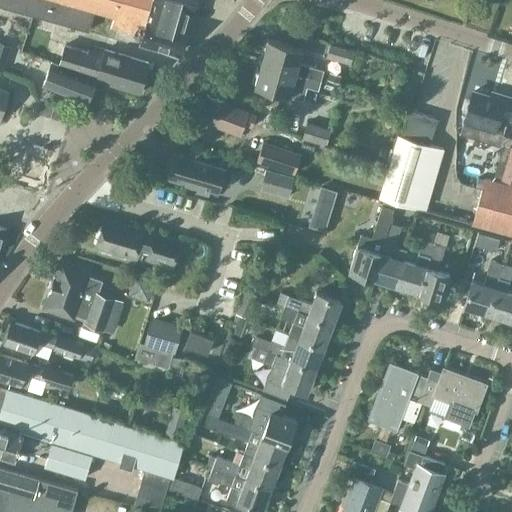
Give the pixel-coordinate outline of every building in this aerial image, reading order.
[(0,0),(0,6),(90,31),(96,11),(114,16),(112,25),(135,32),(133,38),(182,51),(183,45),(187,33),(181,31),(187,9),(193,10),(195,0),(0,0)] [(261,63),(321,80),(323,69),(298,62),(302,49),(268,39),(261,63)] [(65,45),(59,65),(97,78),(97,79),(140,93),(149,63),(96,47),(94,54),(65,45)] [(351,64),(355,51),(332,45),(328,57),(351,64)] [(51,63),(43,84),(58,89),(58,91),(87,102),(90,95),(94,93),(97,87),(95,81),(95,79),(51,63)] [(318,89),(321,80),(261,63),(255,87),(302,101),(306,86),(318,89)] [(329,73),(327,80),(339,83),(341,76),(329,73)] [(0,119),(0,120),(9,91),(0,88),(0,119)] [(496,99),(473,92),(465,119),(466,120),(462,132),(500,145),(507,118),(511,119),(511,97),(497,93),(496,99)] [(241,136),(249,112),(224,103),(225,102),(207,95),(196,126),(213,133),(215,127),(241,136)] [(397,135),(379,195),(384,197),(397,201),(424,209),(443,148),(429,144),(437,119),(413,111),(404,137),(397,135)] [(275,121),(272,130),(280,133),(283,123),(275,121)] [(327,145),(331,130),(309,124),(304,138),(327,145)] [(305,140),(302,149),(314,152),(317,144),(305,140)] [(294,174),(300,154),(263,142),(257,163),(294,174)] [(379,146),(377,156),(386,159),(389,149),(379,146)] [(511,147),(502,178),(511,181),(511,147)] [(167,177),(218,192),(225,168),(174,153),(167,177)] [(266,170),(261,190),(288,198),(294,177),(266,170)] [(511,234),(511,185),(486,178),(473,224),(511,234)] [(322,186),(310,225),(325,230),(337,191),(322,186)] [(384,197),(382,206),(394,209),(397,201),(384,197)] [(381,253),(394,209),(382,206),(372,237),(361,234),(357,246),(349,271),(373,278),(381,253)] [(177,252),(181,241),(105,219),(97,247),(136,259),(140,245),(151,248),(150,253),(167,258),(169,258),(170,258),(171,258),(173,257),(174,257),(175,256),(176,255),(177,254),(177,252)] [(396,285),(404,260),(392,256),(402,226),(390,222),(381,253),(373,278),(396,285)] [(478,231),(476,239),(484,241),(487,234),(478,231)] [(437,234),(434,243),(445,246),(448,237),(437,234)] [(419,292),(427,267),(434,243),(423,239),(416,263),(404,260),(396,285),(419,292)] [(427,267),(419,292),(442,299),(450,274),(438,270),(445,246),(434,243),(427,267)] [(496,288),(502,264),(491,260),(487,274),(488,274),(485,285),(472,281),(464,306),(488,313),(496,288)] [(60,261),(43,308),(75,318),(76,315),(86,319),(85,322),(104,328),(114,298),(96,292),(100,280),(89,276),(91,271),(60,261)] [(511,320),(511,315),(511,292),(507,291),(511,274),(511,266),(502,264),(496,288),(488,313),(511,320)] [(135,278),(130,294),(146,299),(151,282),(135,278)] [(248,320),(257,297),(244,292),(235,315),(248,320)] [(333,325),(341,302),(316,292),(311,304),(281,292),(276,304),(283,307),(284,306),(333,325)] [(324,347),(333,325),(284,306),(283,307),(279,317),(293,323),(289,334),(324,347)] [(174,354),(181,331),(182,326),(152,317),(144,346),(174,354)] [(4,344),(48,358),(52,346),(55,347),(55,350),(91,362),(95,348),(84,344),(85,343),(60,334),(59,338),(12,321),(4,344)] [(209,354),(214,341),(191,332),(186,346),(209,354)] [(252,344),(316,369),(324,347),(289,334),(285,345),(272,340),(271,341),(256,335),(252,344)] [(276,354),(267,351),(267,352),(259,349),(255,359),(272,366),(263,390),(287,398),(291,387),(307,393),(316,369),(290,359),(276,354)] [(43,368),(0,354),(0,378),(21,385),(43,391),(45,384),(61,389),(61,388),(69,390),(74,374),(44,366),(43,368)] [(385,377),(369,419),(395,428),(400,416),(414,422),(421,402),(419,401),(427,378),(416,373),(390,363),(385,377)] [(427,378),(419,401),(421,402),(430,406),(429,410),(469,425),(474,410),(476,411),(486,384),(444,368),(442,374),(430,370),(427,378)] [(176,439),(164,436),(8,389),(0,413),(0,428),(51,444),(52,444),(52,443),(93,455),(93,454),(120,462),(119,465),(132,469),(133,466),(173,478),(186,443),(176,439)] [(208,400),(203,412),(218,417),(224,401),(209,396),(208,400)] [(266,422),(243,414),(238,412),(234,423),(239,425),(287,444),(296,421),(271,411),(266,422)] [(279,466),(287,444),(239,425),(234,423),(225,420),(221,431),(235,436),(248,441),(244,453),(279,466)] [(167,424),(164,436),(176,439),(180,428),(167,424)] [(48,456),(51,444),(0,428),(0,454),(16,459),(20,448),(48,456)] [(375,439),(371,451),(386,457),(391,445),(375,439)] [(413,440),(410,450),(423,455),(426,445),(413,440)] [(51,444),(48,456),(48,457),(44,469),(71,477),(72,475),(85,479),(93,455),(52,443),(52,444),(51,444)] [(414,511),(429,511),(444,475),(441,474),(445,464),(423,455),(410,450),(404,464),(416,468),(410,484),(398,479),(393,492),(390,501),(390,502),(401,506),(401,507),(414,511)] [(271,488),(279,466),(244,453),(239,464),(226,459),(217,455),(213,466),(222,470),(271,488)] [(390,501),(393,492),(370,483),(376,469),(353,460),(347,476),(355,479),(342,511),(386,511),(390,502),(390,501)] [(271,488),(222,470),(213,466),(208,480),(217,484),(218,483),(231,487),(226,500),(236,504),(237,502),(262,511),(271,488)] [(70,511),(77,490),(40,479),(0,467),(0,511),(70,511)] [(159,511),(170,478),(145,471),(134,505),(154,511),(159,511)] [(174,477),(169,489),(197,500),(202,488),(174,477)]
